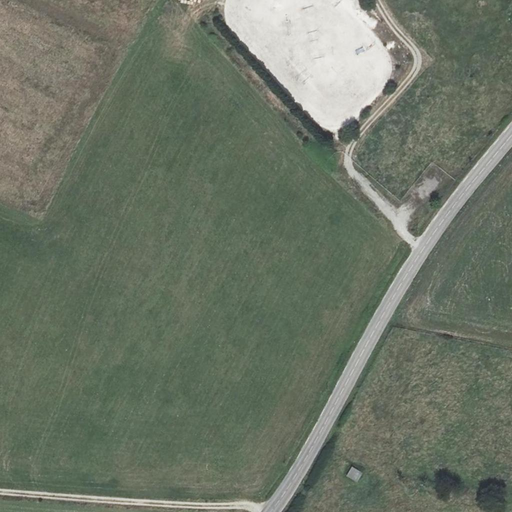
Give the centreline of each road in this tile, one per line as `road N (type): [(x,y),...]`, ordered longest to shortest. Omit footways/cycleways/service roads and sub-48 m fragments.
road 1 (tertiary): [(511,132),(422,249),(270,511)]
road 2 (track): [(193,0),(199,18),(304,134),(422,249)]
road 3 (track): [(0,490),(270,511)]
